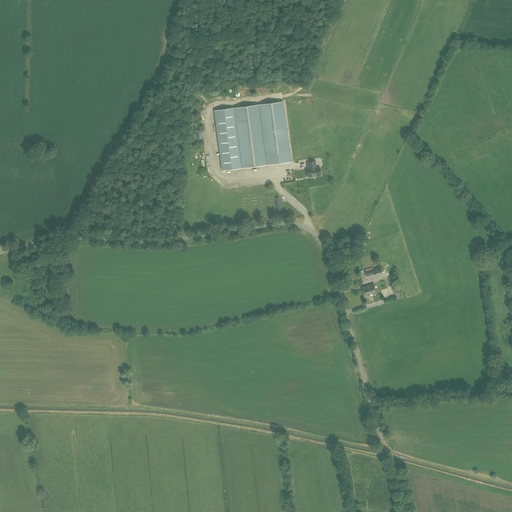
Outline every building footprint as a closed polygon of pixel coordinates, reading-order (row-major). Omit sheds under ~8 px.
[(227,90),(230,96),(235,94),(233,88),(227,90)] [(283,102),(214,111),(222,170),(291,161),(283,102)] [(307,169),(308,177),(321,175),(320,167),(316,167),(315,161),(309,162),(309,168),(307,169)] [(376,273),(374,268),(364,272),(366,277),(376,273)] [(373,284),(362,287),(365,298),(377,294),(373,284)]
